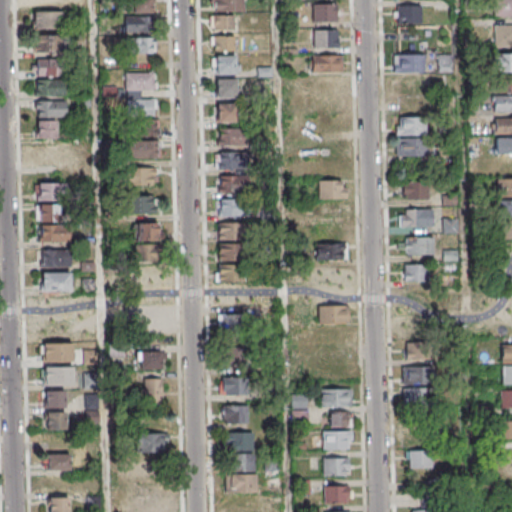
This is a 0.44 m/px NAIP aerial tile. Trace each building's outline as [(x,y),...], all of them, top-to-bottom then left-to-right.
[(242,0),(212,0),(212,10),(242,10),(242,0)] [(511,0),(492,0),(493,17),(511,17),(511,0)] [(152,1),(122,1),(122,12),(152,12),(152,1)] [(336,3),(313,3),(313,20),(336,20),(336,3)] [(398,22),(421,22),(421,5),(398,5),(398,22)] [(62,30),(62,12),(32,13),(32,30),(62,30)] [(233,30),(233,14),(209,14),(209,30),(233,30)] [(145,16),(120,16),(120,32),(145,32),(145,16)] [(511,25),(491,26),(491,46),(511,46),(511,25)] [(337,29),(312,29),(312,47),(337,47),(337,29)] [(210,35),(210,50),(233,50),(233,35),(210,35)] [(63,53),(63,36),(33,36),(33,53),(63,53)] [(154,37),(127,37),(127,54),(154,54),(154,37)] [(236,74),(236,55),(211,55),(211,74),(236,74)] [(342,55),(310,55),(310,71),(342,71),(342,55)] [(424,73),(424,55),(392,55),(392,73),(424,73)] [(436,74),(452,74),(452,55),(436,55),(436,74)] [(511,69),(511,56),(501,56),(501,69),(511,69)] [(35,78),(63,78),(63,60),(35,60),(35,78)] [(156,115),(156,95),(156,73),(125,73),(125,115),(156,115)] [(511,75),(496,76),(496,90),(511,90),(511,75)] [(312,76),(312,93),(340,93),(340,76),(312,76)] [(213,97),(236,97),(236,79),(213,79),(213,97)] [(65,81),(34,81),(34,96),(65,96),(65,81)] [(511,110),(511,95),(493,95),(493,111),(511,110)] [(413,113),(413,96),(396,96),(396,113),(413,113)] [(35,117),(66,117),(66,101),(35,101),(35,117)] [(236,121),(236,103),(215,103),(215,121),(236,121)] [(429,117),(395,117),(395,135),(429,135),(429,117)] [(494,134),(511,133),(511,117),(494,117),(494,134)] [(58,120),(35,120),(35,137),(58,137),(58,120)] [(156,123),(130,122),(129,137),(156,137),(156,123)] [(244,145),(244,128),(216,128),(216,145),(244,145)] [(494,153),(511,153),(511,136),(494,137),(494,153)] [(345,138),(316,138),(316,157),(345,157),(345,138)] [(394,156),(427,156),(427,138),(395,138),(394,156)] [(65,141),(36,141),(36,159),(65,159),(65,141)] [(156,141),(127,141),(127,159),(156,159),(156,141)] [(216,168),(238,168),(238,152),(216,152),(216,168)] [(153,186),(153,168),(126,168),(126,186),(153,186)] [(217,176),(217,192),(248,192),(248,176),(217,176)] [(511,195),(511,178),(497,178),(497,196),(511,195)] [(317,198),(346,198),(346,180),(317,180),(317,198)] [(401,199),(427,199),(427,181),(401,181),(401,199)] [(57,183),(35,183),(35,201),(57,201),(57,183)] [(128,212),(153,212),(153,196),(128,196),(128,212)] [(217,216),(247,216),(247,199),(217,199),(217,216)] [(511,216),(511,200),(499,200),(499,216),(511,216)] [(36,222),(59,222),(59,206),(36,206),(36,222)] [(431,226),(431,209),(399,209),(399,226),(431,226)] [(454,220),(448,220),(448,218),(442,219),(443,231),(454,231),(454,220)] [(511,238),(511,220),(500,220),(500,238),(511,238)] [(131,240),(157,240),(157,222),(131,222),(131,240)] [(217,223),(217,239),(241,239),(241,223),(217,223)] [(346,242),(339,242),(339,225),(315,225),(315,259),(346,259),(346,242)] [(69,243),(69,227),(39,227),(39,243),(69,243)] [(433,254),(433,237),(399,237),(399,254),(433,254)] [(217,244),(217,261),(240,261),(240,244),(217,244)] [(69,251),(39,251),(39,267),(69,267),(69,251)] [(347,263),(315,264),(315,304),(316,304),(316,324),(347,324),(347,263)] [(418,281),(418,264),(400,264),(400,281),(418,281)] [(159,265),(132,265),(132,284),(159,284),(159,265)] [(217,265),(217,282),(238,281),(237,265),(217,265)] [(70,291),(70,273),(40,273),(41,292),(70,291)] [(218,285),(218,303),(240,303),(240,285),(218,285)] [(134,328),(162,328),(162,310),(134,310),(134,328)] [(244,332),(244,315),(218,315),(218,333),(244,332)] [(41,338),(71,338),(71,319),(41,319),(41,338)] [(405,358),(431,358),(431,342),(405,342),(405,358)] [(71,361),(71,343),(41,343),(41,361),(71,361)] [(511,344),(500,344),(500,364),(511,363),(511,344)] [(220,364),(245,364),(245,345),(220,345),(220,364)] [(161,369),(161,350),(138,350),(138,369),(161,369)] [(511,384),(511,364),(501,365),(501,384),(511,384)] [(41,366),(41,385),(74,385),(74,366),(41,366)] [(433,383),(433,367),(401,367),(401,383),(433,383)] [(244,378),(221,378),(221,395),(244,395),(244,378)] [(142,379),(142,405),(161,405),(161,379),(142,379)] [(432,388),(401,388),(401,403),(432,403),(432,388)] [(351,389),(320,389),(320,406),(351,406),(351,389)] [(511,389),(499,389),(499,407),(511,407),(511,389)] [(44,391),(44,408),(66,408),(66,391),(44,391)] [(291,395),(291,422),(307,422),(307,395),(291,395)] [(247,406),(222,406),(222,423),(247,423),(247,406)] [(349,426),(349,413),(327,413),(327,426),(349,426)] [(498,438),(511,437),(511,419),(498,420),(498,438)] [(321,448),(351,448),(351,430),(321,430),(321,448)] [(404,446),(431,446),(431,430),(404,430),(404,446)] [(225,449),(251,449),(251,432),(225,432),(225,449)] [(164,434),(135,434),(135,454),(164,454),(164,434)] [(431,467),(431,449),(406,449),(406,467),(431,467)] [(252,471),(252,454),(229,454),(229,471),(252,471)] [(69,456),(46,456),(46,470),(69,470),(69,456)] [(322,474),(348,474),(348,457),(322,457),(322,474)] [(225,493),(254,493),(254,474),(225,474),(225,493)] [(48,476),(48,493),(67,493),(67,476),(48,476)] [(321,502),(349,502),(349,485),(321,485),(321,502)] [(67,511),(68,498),(48,498),(47,511),(67,511)]
